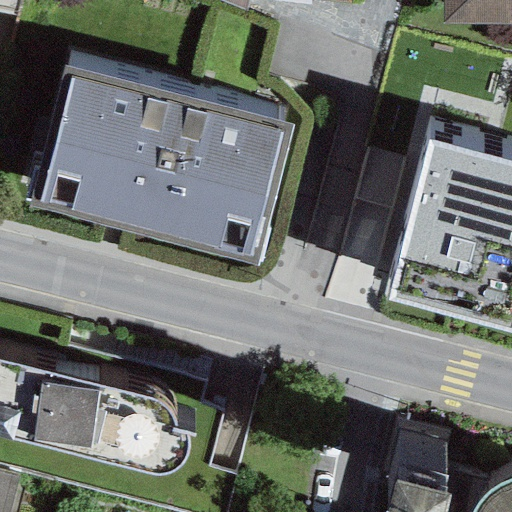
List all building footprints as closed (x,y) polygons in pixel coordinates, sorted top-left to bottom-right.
[(511,0),(441,0),(441,25),(511,25),(511,0)] [(291,126),(62,67),(26,207),(255,266),(291,126)] [(377,109),(329,292),(375,305),(423,122),(377,109)] [(511,161),(428,140),(386,302),(511,334),(511,161)] [(157,401),(0,360),(0,436),(158,476),(171,474),(178,467),(185,458),(187,446),(186,435),(172,431),(171,418),(167,407),(157,401)] [(0,511),(8,511),(17,477),(0,472),(0,511)] [(511,511),(511,481),(510,481),(497,486),(481,498),(473,511),(511,511)] [(445,511),(449,495),(394,482),(387,511),(445,511)]
